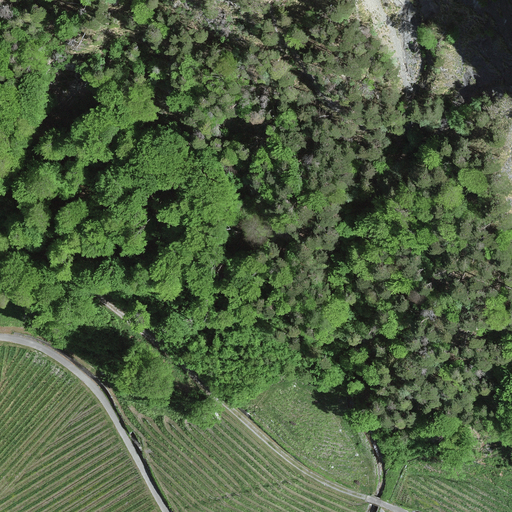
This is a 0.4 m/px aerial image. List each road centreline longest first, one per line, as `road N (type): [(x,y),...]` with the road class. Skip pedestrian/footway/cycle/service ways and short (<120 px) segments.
road 1 (track): [(365,497),(317,479),(156,337),(0,225)]
road 2 (track): [(0,342),(44,356),(82,386),(165,511)]
